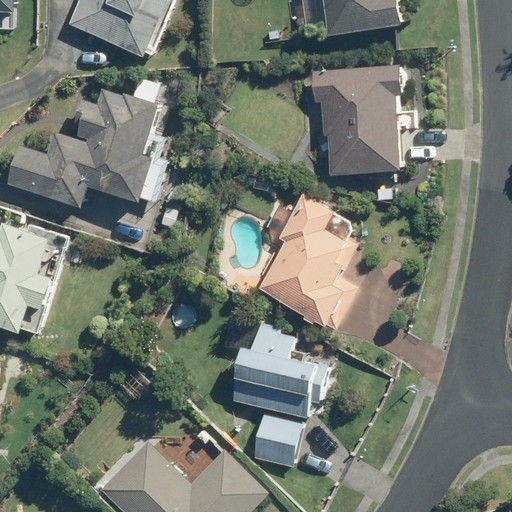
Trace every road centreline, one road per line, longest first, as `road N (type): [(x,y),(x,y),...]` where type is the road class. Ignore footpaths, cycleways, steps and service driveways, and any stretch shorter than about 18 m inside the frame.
road 1 (residential): [(473,397),(509,158),(503,0)]
road 2 (residential): [(404,511),(473,397)]
